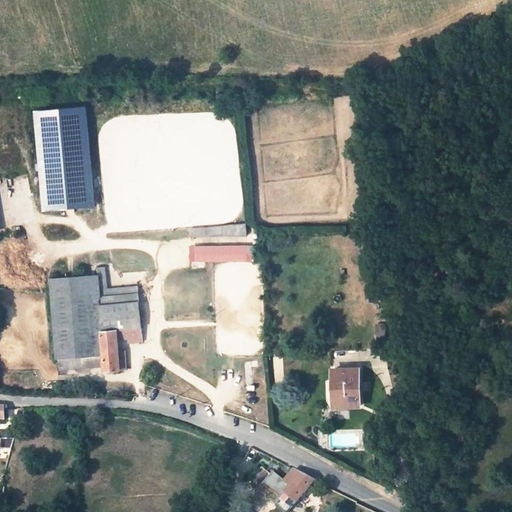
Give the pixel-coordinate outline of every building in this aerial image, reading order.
[(85,106),(32,113),(42,212),(94,207),(85,106)] [(189,236),(246,234),(245,225),(214,227),(189,228),(189,236)] [(105,267),(98,267),(98,275),(106,275),(105,267)] [(98,275),(51,279),(57,359),(102,355),(103,366),(103,371),(120,369),(119,350),(118,339),(129,338),(129,343),(143,341),(138,287),(107,289),(106,275),(98,275)] [(120,369),(127,369),(126,349),(119,350),(120,369)] [(57,359),(58,369),(103,366),(102,355),(57,359)] [(359,369),(333,369),(333,381),(336,381),(336,395),(334,395),(334,406),(360,406),(359,369)] [(250,484),(259,491),(284,511),(289,511),(315,482),(294,470),(286,481),(275,471),(272,474),(263,467),(250,484)]
